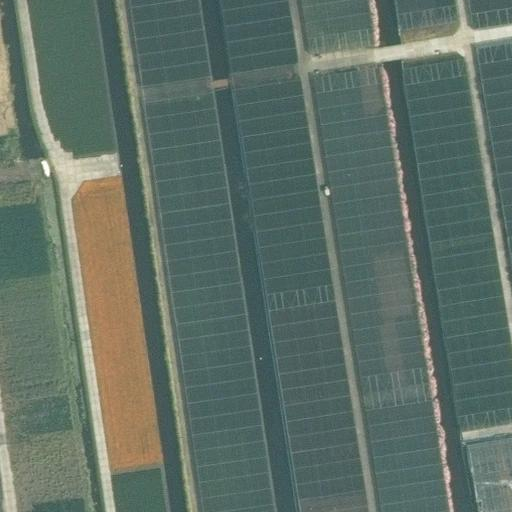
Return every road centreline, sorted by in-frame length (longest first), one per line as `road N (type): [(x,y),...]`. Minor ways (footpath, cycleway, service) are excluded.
road 1 (track): [(370,511),(290,0)]
road 2 (track): [(511,333),(456,0)]
